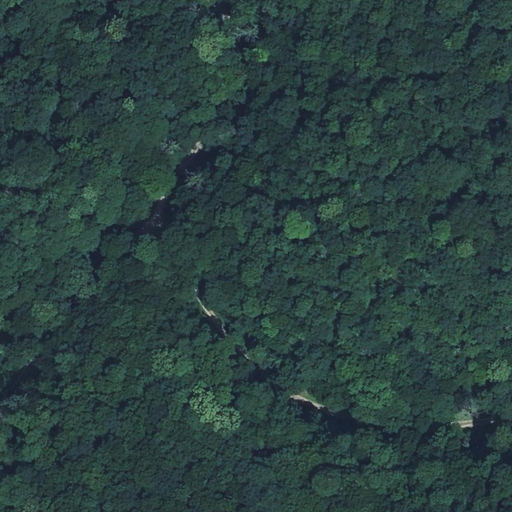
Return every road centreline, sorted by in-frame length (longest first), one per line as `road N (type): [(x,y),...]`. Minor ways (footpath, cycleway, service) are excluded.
road 1 (track): [(511,423),(444,431),(361,427),(248,360),(210,305),(189,230),(191,189)]
road 2 (track): [(0,412),(66,317),(191,189)]
road 3 (track): [(191,189),(219,132),(217,71),(210,23),(177,0)]
